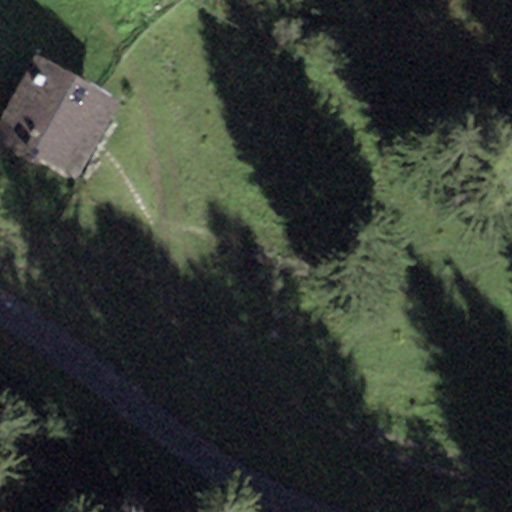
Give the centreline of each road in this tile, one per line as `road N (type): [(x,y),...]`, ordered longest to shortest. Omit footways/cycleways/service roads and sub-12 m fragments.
road 1 (track): [(511,478),(413,452),(325,413),(251,363),(189,283),(147,78),(108,0)]
road 2 (track): [(307,511),(183,441),(0,310)]
